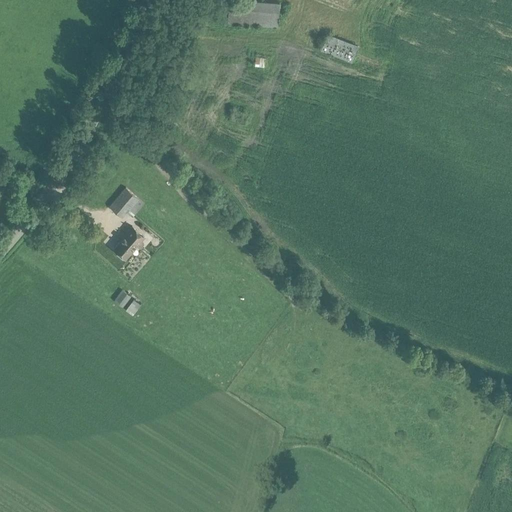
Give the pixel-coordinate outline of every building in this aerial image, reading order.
[(228,0),(226,23),(279,27),(281,5),(228,0)] [(328,35),(322,50),(353,62),(359,47),(328,35)] [(254,65),(264,65),(264,56),(255,56),(254,65)] [(237,109),(234,115),(245,120),(248,113),(237,109)] [(127,212),(139,199),(126,187),(109,206),(122,218),(127,212)] [(139,199),(127,212),(132,217),(144,203),(139,199)] [(132,226),(125,234),(137,245),(138,244),(141,247),(144,243),(141,241),(144,237),(132,226)] [(125,234),(113,248),(125,259),(137,245),(125,234)] [(122,289),(114,301),(123,307),(131,296),(122,289)] [(134,299),(126,309),(133,315),(141,304),(134,299)]
